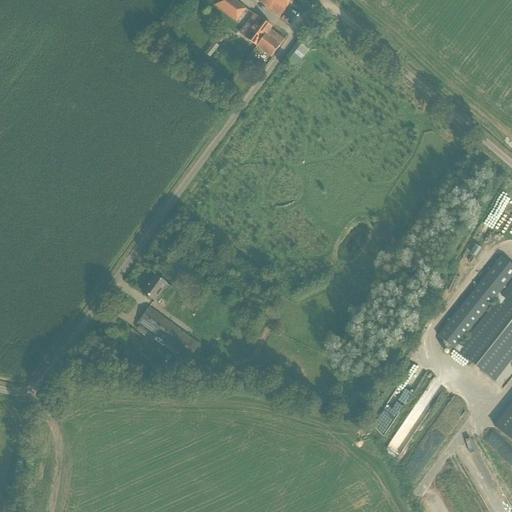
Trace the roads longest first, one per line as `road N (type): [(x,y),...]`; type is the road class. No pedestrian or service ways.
road 1 (unclassified): [(320,0),(42,380),(26,392),(0,389)]
road 2 (unclassified): [(511,164),(321,0)]
